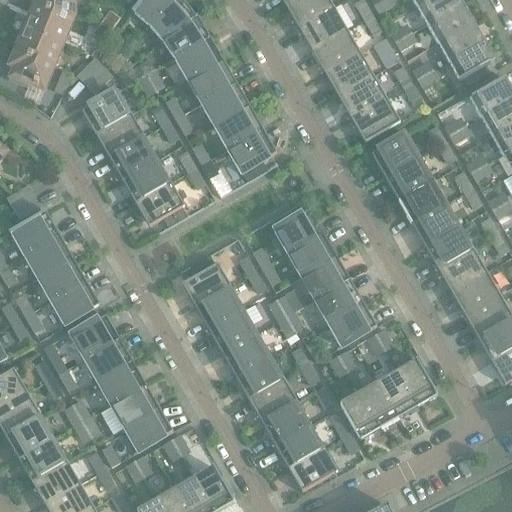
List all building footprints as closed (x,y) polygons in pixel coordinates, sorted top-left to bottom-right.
[(73,18),(73,0),(35,0),(35,10),(73,18)] [(148,28),(176,0),(143,0),(131,16),(133,18),(134,16),(142,22),(148,28)] [(162,44),(195,19),(180,0),(176,0),(148,28),(154,34),(162,44)] [(298,0),(280,0),(285,8),(298,0)] [(334,10),(327,0),(298,0),(285,8),(298,31),(334,10)] [(388,0),(387,0),(368,0),(374,8),(388,0)] [(393,9),(388,0),(374,8),(379,17),(393,9)] [(410,0),(416,9),(431,0),(410,0)] [(427,28),(462,7),(457,0),(431,0),(416,9),(427,28)] [(373,19),(365,5),(356,10),(364,24),(373,19)] [(438,47),(473,26),(462,7),(427,28),(438,47)] [(61,46),(73,18),(35,10),(31,19),(28,18),(23,31),(61,46)] [(347,33),(334,10),(298,31),(311,54),(347,33)] [(112,32),(120,21),(110,13),(101,25),(112,32)] [(210,41),(205,32),(197,17),(195,19),(162,44),(165,47),(174,61),(210,41)] [(381,32),(373,19),(364,24),(372,38),(381,32)] [(103,44),(112,32),(101,25),(92,36),(103,44)] [(449,66),(484,45),(473,26),(438,47),(449,66)] [(409,38),(404,29),(390,37),(395,46),(409,38)] [(52,69),(61,46),(23,31),(17,43),(21,45),(17,54),(52,69)] [(360,56),(347,33),(311,54),(324,77),(360,56)] [(414,46),(409,38),(395,46),(400,54),(414,46)] [(224,64),(216,50),(210,41),(174,61),(188,85),(224,64)] [(394,55),(386,41),(377,47),(385,61),(394,55)] [(459,85),(495,64),(484,45),(449,66),(459,85)] [(110,68),(123,55),(117,50),(104,63),(110,68)] [(43,92),(52,69),(17,54),(11,69),(16,71),(11,82),(27,89),(28,86),(43,92)] [(116,74),(128,61),(123,55),(110,68),(116,74)] [(373,79),(360,56),(324,77),(338,100),(373,79)] [(86,88),(104,71),(95,62),(77,79),(86,88)] [(201,108),(237,87),(224,64),(188,85),(201,108)] [(431,75),(426,66),(412,74),(417,83),(431,75)] [(95,97),(113,80),(104,71),(86,88),(95,97)] [(138,83),(142,81),(138,73),(122,83),(126,90),(138,83)] [(163,87),(155,73),(146,78),(155,92),(163,87)] [(412,87),(404,73),(395,78),(403,92),(412,87)] [(74,84),(65,75),(60,80),(60,87),(66,92),(74,84)] [(436,84),(431,75),(417,83),(422,92),(436,84)] [(155,92),(146,78),(142,81),(138,83),(146,97),(155,92)] [(386,102),(373,79),(338,100),(351,122),(386,102)] [(480,120),(511,101),(511,93),(505,81),(471,100),(471,101),(469,101),(480,120)] [(250,110),(242,96),(237,87),(201,108),(214,131),(250,110)] [(420,101),(412,87),(403,92),(411,106),(420,101)] [(131,117),(117,94),(82,114),(96,138),(131,117)] [(491,139),(511,127),(511,101),(480,120),(491,139)] [(400,126),(386,102),(351,122),(356,131),(365,146),(400,126)] [(184,117),(176,103),(167,108),(175,122),(184,117)] [(227,153),(263,133),(250,110),(214,131),(227,153)] [(170,125),(162,111),(153,117),(161,131),(170,125)] [(144,140),(131,117),(96,138),(109,161),(144,140)] [(192,131),(184,117),(175,122),(183,136),(192,131)] [(463,131),(463,130),(458,122),(444,130),(449,139),(463,131)] [(178,139),(170,125),(161,131),(169,144),(178,139)] [(502,158),(511,152),(511,127),(491,139),(502,158)] [(468,140),(463,131),(449,139),(454,148),(468,140)] [(446,146),(438,132),(429,137),(437,151),(446,146)] [(263,165),(272,159),(277,157),(263,133),(227,153),(241,177),(243,176),(249,186),(268,174),(263,165)] [(421,161),(407,137),(371,158),(385,182),(421,161)] [(158,163),(144,140),(109,161),(122,184),(158,163)] [(454,160),(446,146),(437,151),(445,165),(454,160)] [(210,163),(202,149),(194,154),(202,168),(210,163)] [(511,175),(511,152),(502,158),(511,175)] [(196,171),(188,157),(179,162),(187,176),(196,171)] [(484,168),(480,160),(466,168),(471,176),(484,168)] [(434,184),(421,161),(385,182),(398,204),(434,184)] [(171,186),(158,163),(122,184),(135,207),(171,186)] [(218,177),(210,163),(202,168),(210,182),(218,177)] [(490,177),(484,168),(471,176),(476,185),(490,177)] [(204,185),(196,171),(187,176),(195,190),(204,185)] [(233,195),(222,175),(218,177),(210,182),(221,202),(233,195)] [(473,192),(465,178),(456,183),(464,197),(473,192)] [(447,207),(434,184),(398,204),(411,227),(447,207)] [(185,210),(171,186),(135,207),(149,230),(163,222),(169,232),(188,221),(182,211),(185,210)] [(13,212),(35,200),(29,188),(7,201),(13,212)] [(481,206),(473,192),(464,197),(472,211),(481,206)] [(506,206),(501,197),(487,205),(492,214),(506,206)] [(19,223),(41,211),(35,200),(13,212),(19,223)] [(511,214),(506,206),(492,214),(497,222),(511,214)] [(460,230),(447,207),(411,227),(424,250),(460,230)] [(323,238),(318,229),(310,214),(296,222),(290,212),(271,224),(276,233),(274,234),(288,258),(323,238)] [(60,239),(55,230),(47,217),(46,215),(10,235),(24,259),(60,239)] [(499,238),(491,224),(482,229),(490,243),(499,238)] [(473,253),(460,230),(424,250),(438,273),(473,253)] [(337,260),(329,247),(323,238),(288,258),(301,281),(337,260)] [(507,251),(499,238),(490,243),(498,257),(507,251)] [(73,262),(65,248),(60,239),(24,259),(37,282),(73,262)] [(486,275),(473,253),(438,273),(451,296),(486,275)] [(271,268),(263,254),(254,259),(262,273),(271,268)] [(231,291),(218,267),(215,268),(210,259),(190,270),(196,279),(182,287),(196,311),(231,291)] [(314,304),(350,283),(337,260),(301,281),(314,304)] [(50,305),(86,284),(73,262),(37,282),(50,305)] [(257,276),(249,262),(240,267),(248,281),(257,276)] [(279,282),(271,268),(262,273),(270,287),(279,282)] [(15,283),(7,269),(0,273),(0,276),(6,288),(15,283)] [(500,298),(486,275),(451,296),(464,319),(500,298)] [(265,290),(257,276),(248,281),(256,295),(265,290)] [(363,306),(355,292),(350,283),(314,304),(327,327),(363,306)] [(100,308),(91,293),(86,284),(50,305),(64,329),(95,311),(100,308)] [(244,314),(231,291),(196,311),(209,334),(244,314)] [(511,321),(511,319),(500,298),(464,319),(477,342),(511,321)] [(34,315),(26,301),(17,306),(25,320),(34,315)] [(295,315),(287,301),(278,306),(286,320),(295,315)] [(286,320),(278,306),(269,311),(277,325),(286,320)] [(377,330),(371,320),(363,306),(327,327),(341,351),(377,330)] [(20,323),(12,309),(3,314),(11,328),(20,323)] [(258,336),(244,314),(209,334),(222,357),(258,336)] [(42,329),(34,315),(25,320),(33,334),(42,329)] [(303,329),(295,315),(286,320),(294,334),(303,329)] [(120,343),(115,334),(106,319),(70,340),(84,363),(120,343)] [(294,334),(286,320),(277,325),(285,339),(294,334)] [(511,352),(511,321),(477,342),(491,365),(511,352)] [(28,337),(20,323),(11,328),(19,342),(28,337)] [(392,347),(384,333),(375,338),(384,352),(392,347)] [(271,359),(258,336),(222,357),(235,380),(271,359)] [(384,352),(375,338),(367,343),(375,357),(384,352)] [(133,366),(125,352),(120,343),(84,363),(97,386),(133,366)] [(324,360),(316,346),(307,351),(316,365),(324,360)] [(511,384),(511,352),(491,365),(505,389),(511,384)] [(310,367),(302,353),(293,359),(301,373),(310,367)] [(355,368),(347,354),(338,359),(346,373),(355,368)] [(67,373),(59,359),(50,364),(58,378),(67,373)] [(284,382),(271,359),(235,380),(248,403),(284,382)] [(346,373),(338,359),(329,364),(337,378),(346,373)] [(437,399),(416,363),(397,374),(417,410),(437,399)] [(111,409),(146,389),(133,366),(97,386),(111,409)] [(53,381),(45,367),(36,372),(44,386),(53,381)] [(318,381),(310,367),(301,373),(309,387),(318,381)] [(0,411),(28,396),(14,372),(0,380),(0,411)] [(75,387),(67,373),(58,378),(66,392),(75,387)] [(417,410),(397,374),(378,385),(398,421),(417,410)] [(61,395),(53,381),(44,386),(52,400),(61,395)] [(297,405),(284,382),(248,403),(262,426),(297,405)] [(398,421),(378,385),(359,396),(380,432),(398,421)] [(159,411),(151,398),(146,389),(111,409),(124,432),(159,411)] [(331,405),(323,391),(314,396),(322,410),(331,405)] [(41,419),(28,396),(0,411),(0,430),(5,439),(41,419)] [(380,432),(359,396),(340,408),(360,443),(380,432)] [(311,428),(297,405),(262,426),(275,449),(311,428)] [(91,420),(83,406),(74,411),(82,425),(91,420)] [(82,425),(74,411),(65,417),(73,431),(82,425)] [(173,435),(167,425),(159,411),(124,432),(137,456),(173,435)] [(54,442),(41,419),(5,439),(13,453),(18,462),(54,442)] [(99,434),(91,420),(82,425),(90,439),(99,434)] [(350,436),(341,422),(333,428),(341,441),(350,436)] [(90,439),(82,425),(73,431),(81,444),(90,439)] [(324,451),(311,428),(275,449),(288,472),(324,451)] [(358,450),(350,436),(341,441),(349,455),(358,450)] [(189,452),(181,438),(172,443),(180,457),(189,452)] [(67,465),(54,442),(18,462),(23,471),(31,485),(67,465)] [(180,457),(172,443),(163,448),(171,462),(180,457)] [(121,465),(112,451),(104,456),(112,470),(121,465)] [(338,475),(324,451),(288,472),(302,496),(338,475)] [(106,473),(98,459),(89,464),(97,478),(106,473)] [(151,473),(143,459),(134,464),(138,471),(142,479),(151,473)] [(142,479),(138,471),(134,464),(126,470),(134,484),(142,479)] [(80,487),(67,465),(31,485),(39,499),(45,508),(80,487)] [(221,511),(234,505),(213,470),(194,481),(211,511),(221,511)] [(114,487),(106,473),(97,478),(105,492),(114,487)] [(211,511),(194,481),(175,492),(186,511),(211,511)] [(90,511),(94,510),(80,487),(45,508),(46,511),(90,511)] [(186,511),(175,492),(156,503),(161,511),(186,511)] [(123,511),(127,510),(119,496),(110,501),(116,511),(123,511)] [(161,511),(156,503),(140,511),(161,511)]
